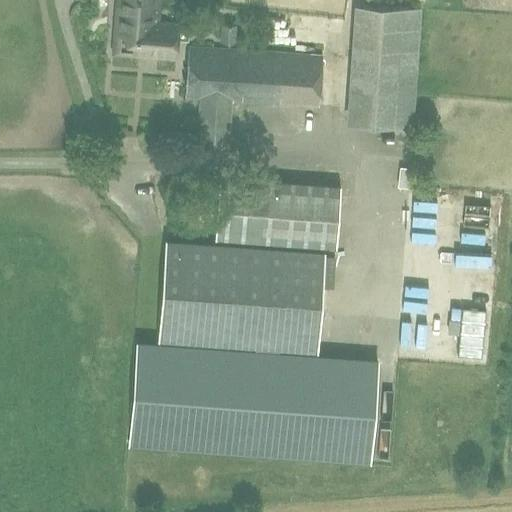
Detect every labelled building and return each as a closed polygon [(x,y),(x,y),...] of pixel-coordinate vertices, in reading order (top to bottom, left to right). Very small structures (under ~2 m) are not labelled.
[(84,0),(84,15),(102,15),(102,0),(84,0)] [(132,53),(176,56),(178,22),(157,21),(158,7),(152,7),(152,0),(117,0),(117,5),(122,6),(121,20),(116,19),(115,34),(133,35),(132,53)] [(220,42),(234,43),(236,25),(222,23),(220,42)] [(321,55),(189,47),(185,96),(200,97),(199,115),(185,115),(185,125),(198,126),(197,149),(227,151),(231,99),(318,105),(321,55)] [(354,111),(385,112),(387,50),(356,49),(354,111)] [(215,238),(336,247),(340,185),(219,176),(215,238)] [(324,251),(165,239),(157,339),(316,351),(324,251)] [(474,310),(467,323),(478,328),(485,316),(474,310)] [(369,460),(376,359),(137,341),(130,442),(369,460)] [(476,407),(478,377),(466,376),(464,406),(476,407)]
